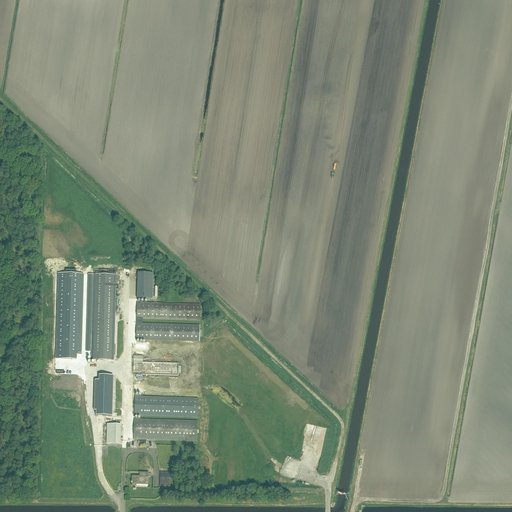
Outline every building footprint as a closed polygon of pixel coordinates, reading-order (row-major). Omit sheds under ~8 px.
[(83,275),(79,275),(76,274),(76,272),(65,272),(65,274),(58,274),(55,359),(76,360),(76,355),(81,355),(83,275)] [(150,299),(151,272),(138,272),(137,299),(150,299)] [(116,276),(93,275),(91,355),(91,360),(113,361),(116,276)] [(199,322),(200,305),(136,304),(135,341),(198,343),(199,327),(141,325),(142,320),(199,322)] [(199,355),(133,353),(132,383),(198,385),(199,355)] [(99,381),(95,381),(94,411),(96,411),(96,416),(112,416),(113,381),(99,381)] [(197,419),(198,398),(135,396),(134,417),(197,419)] [(196,442),(197,421),(134,419),(133,440),(196,442)] [(120,445),(120,426),(106,426),(106,445),(120,445)] [(148,477),(148,473),(140,473),(140,477),(132,476),(131,486),(136,487),(136,485),(148,485),(148,487),(148,477)] [(170,487),(170,479),(160,478),(159,486),(170,487)]
